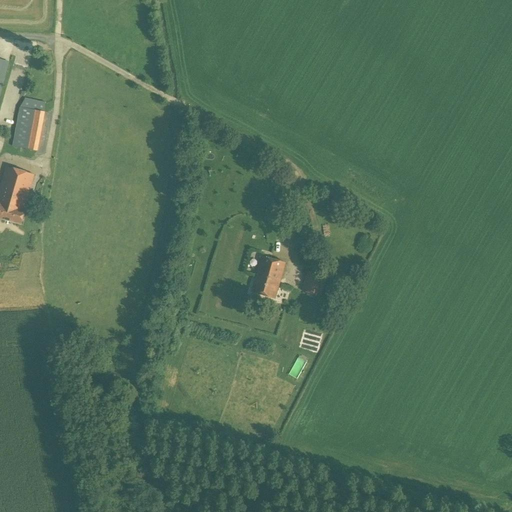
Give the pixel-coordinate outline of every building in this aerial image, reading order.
[(0,93),(9,62),(0,59),(0,93)] [(37,151),(44,112),(20,107),(13,146),(37,151)] [(0,218),(6,220),(20,171),(7,167),(0,191),(0,218)] [(20,171),(6,220),(21,224),(25,211),(23,210),(34,175),(20,171)] [(275,298),(285,263),(262,256),(252,292),(275,298)] [(321,297),(327,277),(307,271),(302,291),(321,297)] [(302,348),(318,352),(323,333),(307,329),(302,348)] [(290,375),(299,379),(309,362),(300,357),(290,375)]
